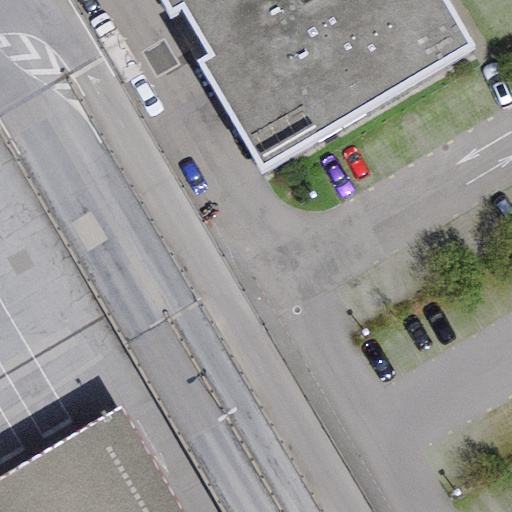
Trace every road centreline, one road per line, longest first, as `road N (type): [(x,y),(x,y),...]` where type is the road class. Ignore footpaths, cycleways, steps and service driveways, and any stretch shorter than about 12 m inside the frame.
road 1 (unknown): [(292,511),(79,125),(0,27)]
road 2 (unknown): [(278,254),(364,406),(511,322)]
road 3 (unknown): [(130,0),(278,254)]
road 4 (unknown): [(511,122),(278,254)]
road 5 (unknown): [(364,406),(424,511)]
